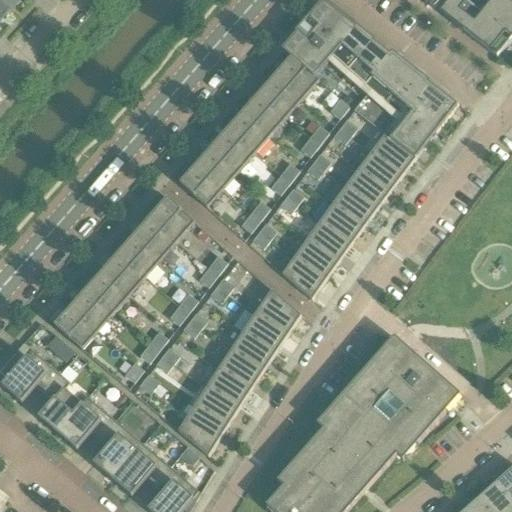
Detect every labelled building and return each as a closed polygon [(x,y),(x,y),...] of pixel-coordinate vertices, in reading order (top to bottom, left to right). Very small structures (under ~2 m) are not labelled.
[(0,0),(0,6),(8,14),(19,0),(0,0)] [(420,0),(434,11),(444,0),(420,0)] [(452,0),(439,15),(465,36),(482,16),(461,0),(452,0)] [(495,0),(482,16),(465,36),(497,60),(511,41),(511,7),(503,0),(495,0)] [(282,53),(291,61),(292,60),(319,85),(320,84),(315,80),(324,69),(323,68),(359,28),(348,20),(346,23),(324,5),(282,53)] [(360,29),(359,28),(323,68),(324,69),(333,60),(366,89),(392,59),(375,46),(376,44),(359,31),(360,29)] [(291,61),(276,78),(304,102),(319,85),(292,60),(291,61)] [(354,114),(385,138),(416,162),(417,161),(415,160),(434,135),(436,136),(459,108),(428,83),(427,84),(398,62),(374,90),(354,114)] [(276,78),(260,96),(288,120),(304,102),(276,78)] [(260,96),(244,114),(272,138),(288,120),(260,96)] [(347,98),(342,104),(349,110),(354,104),(347,98)] [(349,110),(339,102),(329,114),(340,123),(349,110)] [(244,114),(228,132),(256,156),(272,138),(244,114)] [(347,123),(340,131),(351,140),(358,131),(347,123)] [(318,128),(309,140),(320,148),(329,136),(318,128)] [(351,140),(340,131),(334,140),(345,148),(351,140)] [(228,132),(212,150),(240,174),(256,156),(228,132)] [(385,138),(372,155),(403,179),(416,162),(385,138)] [(320,148),(309,140),(299,152),(310,161),(320,148)] [(212,150),(196,169),(224,193),(240,174),(212,150)] [(372,155),(359,173),(390,196),(403,179),(372,155)] [(320,157),(313,166),(324,174),(331,166),(320,157)] [(289,166),(279,178),(290,186),(300,174),(289,166)] [(324,174),(313,166),(307,174),(318,183),(324,174)] [(224,193),(196,169),(180,187),(207,211),(224,193)] [(359,173),(346,190),(377,213),(390,196),(359,173)] [(290,186),(279,178),(270,190),(281,199),(290,186)] [(346,190),(333,208),(364,231),(377,213),(346,190)] [(293,192),(286,201),(297,209),(304,201),(293,192)] [(167,201),(151,220),(178,244),(195,225),(167,201)] [(297,209),(286,201),(280,209),(291,218),(297,209)] [(259,204),(250,216),(261,224),(270,212),(259,204)] [(333,208),(320,225),(351,248),(364,231),(333,208)] [(261,224),(250,216),(240,228),(251,237),(261,224)] [(151,220),(135,238),(162,262),(178,244),(151,220)] [(320,225),(307,243),(339,266),(351,248),(320,225)] [(266,227),(259,236),(270,244),(277,236),(266,227)] [(270,244),(259,236),(253,244),(264,252),(270,244)] [(135,238),(119,256),(146,280),(162,262),(135,238)] [(307,243),(294,261),(326,283),(339,266),(307,243)] [(119,256),(103,274),(130,299),(146,280),(119,256)] [(217,258),(207,270),(218,279),(228,267),(217,258)] [(326,283),(294,261),(283,278),(312,304),(326,283)] [(218,279),(207,270),(198,283),(209,291),(218,279)] [(103,274),(87,293),(114,317),(130,299),(103,274)] [(223,281),(217,290),(228,298),(234,290),(223,281)] [(228,298),(217,290),(210,298),(221,307),(228,298)] [(87,293),(71,311),(98,335),(114,317),(87,293)] [(272,293),(255,317),(288,339),(301,319),(272,293)] [(187,296),(178,308),(189,317),(198,305),(187,296)] [(189,317),(178,308),(168,321),(179,329),(189,317)] [(98,335),(71,311),(55,329),(82,353),(98,335)] [(196,316),(190,325),(201,333),(207,325),(196,316)] [(255,317),(243,335),(276,357),(288,339),(255,317)] [(201,333),(190,325),(183,333),(194,342),(201,333)] [(158,334),(148,346),(159,355),(169,343),(158,334)] [(243,335),(231,353),(264,375),(276,357),(243,335)] [(269,511),(349,511),(397,458),(403,463),(461,398),(394,340),(317,427),(323,432),(277,484),(283,489),(266,509),(269,511)] [(159,355),(148,346),(138,359),(149,367),(159,355)] [(169,351),(162,360),(173,368),(180,360),(169,351)] [(35,390),(44,397),(60,377),(32,353),(23,364),(8,382),(2,389),(22,406),(35,390)] [(231,353),(219,371),(252,393),(264,375),(231,353)] [(15,357),(0,373),(0,375),(8,382),(23,364),(15,357)] [(173,368),(162,360),(156,368),(167,377),(173,368)] [(125,379),(134,386),(144,374),(135,366),(125,379)] [(219,371),(207,390),(240,411),(252,393),(219,371)] [(38,420),(57,436),(88,400),(87,400),(82,406),(65,392),(71,386),(60,377),(44,397),(52,404),(38,420)] [(139,390),(150,398),(160,385),(148,378),(139,390)] [(207,390),(195,408),(228,429),(240,411),(207,390)] [(91,436),(99,443),(115,424),(88,400),(57,436),(77,453),(91,436)] [(228,429),(195,408),(178,434),(209,460),(228,429)] [(93,467),(112,483),(143,447),(115,424),(99,443),(108,450),(93,467)] [(146,482),(154,489),(170,470),(143,447),(112,483),(132,499),(146,482)] [(170,470),(154,489),(163,497),(149,511),(184,511),(199,495),(170,470)] [(511,470),(497,484),(511,500),(511,470)] [(511,511),(511,500),(497,484),(481,498),(492,511),(511,511)] [(381,488),(374,496),(380,501),(387,493),(381,488)] [(492,511),(481,498),(465,511),(492,511)]
